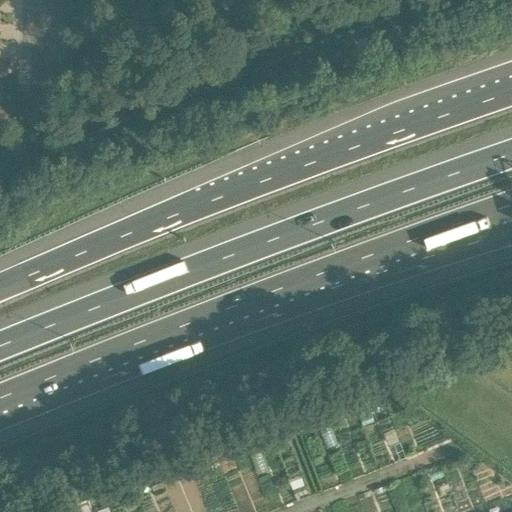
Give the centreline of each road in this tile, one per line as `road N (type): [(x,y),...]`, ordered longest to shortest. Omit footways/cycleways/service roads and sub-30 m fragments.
road 1 (motorway): [(511,92),(259,182),(0,288)]
road 2 (motorway): [(0,407),(511,214)]
road 3 (motorway): [(511,154),(0,345)]
road 4 (unknown): [(291,511),(458,443)]
